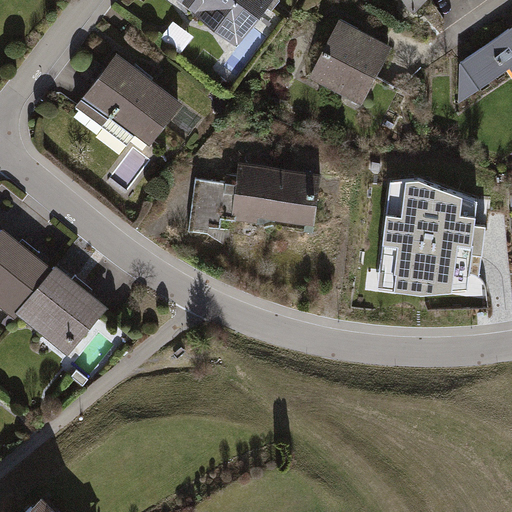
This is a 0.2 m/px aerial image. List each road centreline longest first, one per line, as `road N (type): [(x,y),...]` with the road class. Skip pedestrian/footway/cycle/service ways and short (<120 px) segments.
road 1 (residential): [(511,345),(408,351),(278,330),(153,272),(0,150)]
road 2 (residential): [(89,0),(0,118)]
